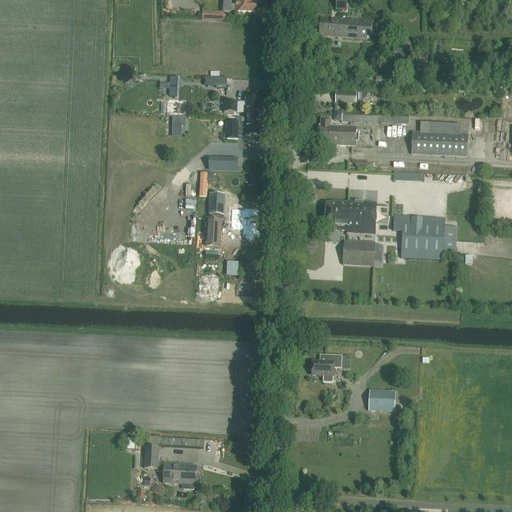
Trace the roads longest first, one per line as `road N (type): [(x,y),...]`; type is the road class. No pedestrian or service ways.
road 1 (unclassified): [(272,511),(293,0)]
road 2 (track): [(511,182),(285,178)]
